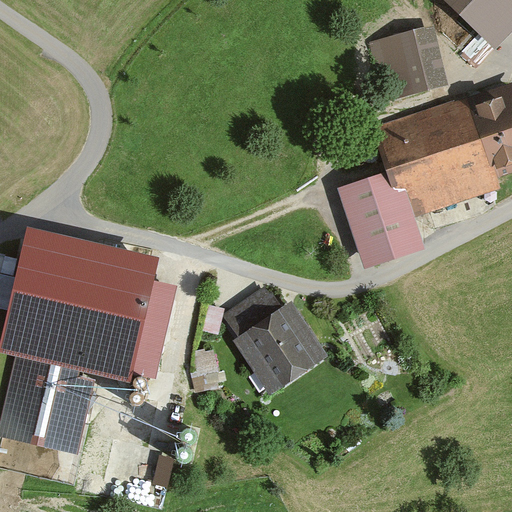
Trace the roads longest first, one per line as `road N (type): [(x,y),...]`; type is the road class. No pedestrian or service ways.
road 1 (unclassified): [(43,203),(81,222),(316,289),(366,282),(511,209)]
road 2 (unclassified): [(0,9),(68,57),(92,83),(101,108),(99,137),(85,164),(43,203)]
road 3 (track): [(97,94),(178,0)]
